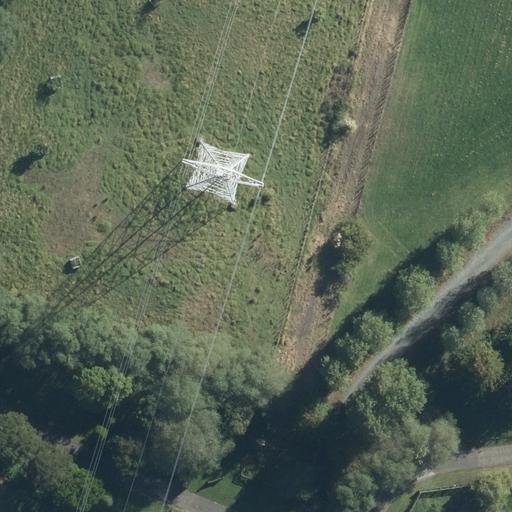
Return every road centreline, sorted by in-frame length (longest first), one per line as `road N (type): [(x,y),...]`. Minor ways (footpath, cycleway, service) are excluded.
road 1 (track): [(299,511),(301,401),(404,0)]
road 2 (track): [(316,511),(346,418),(454,283),(511,234)]
road 3 (track): [(0,401),(202,511)]
